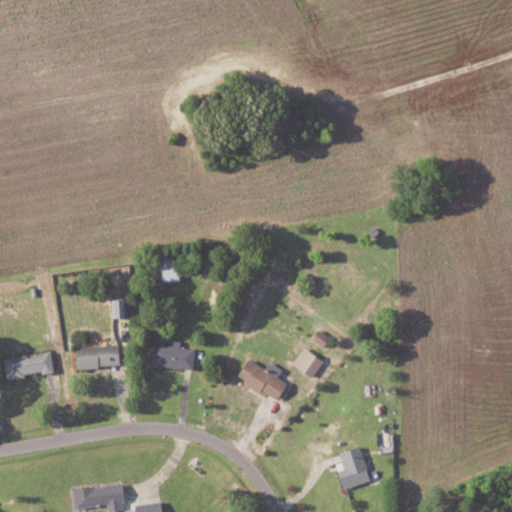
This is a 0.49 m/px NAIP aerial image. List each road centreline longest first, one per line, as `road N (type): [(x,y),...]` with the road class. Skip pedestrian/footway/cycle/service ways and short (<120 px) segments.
road 1 (residential): [(180,425),(111,426),(0,445)]
road 2 (residential): [(180,425),(218,437),(255,469),(277,511)]
